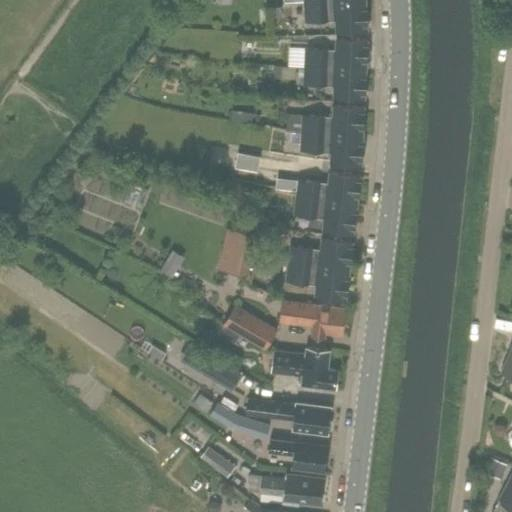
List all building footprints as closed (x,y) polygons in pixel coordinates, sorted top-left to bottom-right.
[(366,26),(365,0),(362,0),(304,3),(304,19),(335,17),(336,27),(366,26)] [(303,62),(367,64),(368,37),(337,36),(337,48),(304,46),(303,62)] [(365,94),(367,64),(303,62),(303,83),(335,84),(334,93),(365,94)] [(296,75),(296,65),(274,65),(274,75),(296,75)] [(301,130),(363,132),(364,104),(334,103),(333,116),(301,114),(301,130)] [(250,122),(251,113),(233,111),(232,119),(250,122)] [(362,160),(363,132),(301,130),(300,150),(331,151),(331,159),(362,160)] [(260,156),(238,152),(235,166),(257,170),(260,156)] [(295,199),(355,204),(358,172),(328,169),(327,179),(297,177),(295,199)] [(353,231),(355,204),(295,199),(294,214),(323,216),(322,228),(353,231)] [(218,266),(248,272),(257,232),(226,226),(218,266)] [(292,261),(350,266),(352,239),(321,236),(320,246),(312,245),(299,244),(289,243),(288,261),(292,261)] [(161,267),(173,275),(184,255),(172,248),(161,267)] [(347,297),(350,266),(292,261),(288,261),(286,280),(315,283),(314,294),(347,297)] [(162,285),(174,292),(179,282),(168,275),(162,285)] [(198,307),(174,292),(162,285),(156,295),(191,317),(198,307)] [(326,328),(342,329),(345,303),(284,298),(282,319),(314,322),(313,330),(326,332),(326,328)] [(223,322),(264,347),(276,328),(235,303),(223,322)] [(299,382),(335,386),(338,366),(328,365),(330,347),(315,345),(315,353),(271,348),(269,369),(300,373),(299,382)] [(511,345),(502,370),(511,374),(511,345)] [(209,354),(200,369),(231,388),(241,373),(209,354)] [(200,392),(194,402),(207,410),(213,400),(200,392)] [(297,401),(297,403),(249,398),(247,413),(295,418),(294,428),(328,431),(328,429),(331,428),(332,420),(329,418),(331,405),(297,401)] [(233,427),(265,437),(270,422),(238,413),(218,400),(209,413),(233,427)] [(291,467),(325,471),(328,446),(271,439),(270,452),(292,455),(291,467)] [(199,455),(226,476),(235,464),(208,444),(199,455)] [(483,469),(499,477),(507,463),(490,455),(483,469)] [(322,501),(325,475),(287,471),(286,478),(250,474),(248,491),(285,495),(284,502),(297,504),(298,498),(322,501)] [(499,499),(491,511),(511,511),(511,473),(499,499)] [(284,511),(285,509),(262,508),(250,497),(245,505),(252,511),(284,511)]
